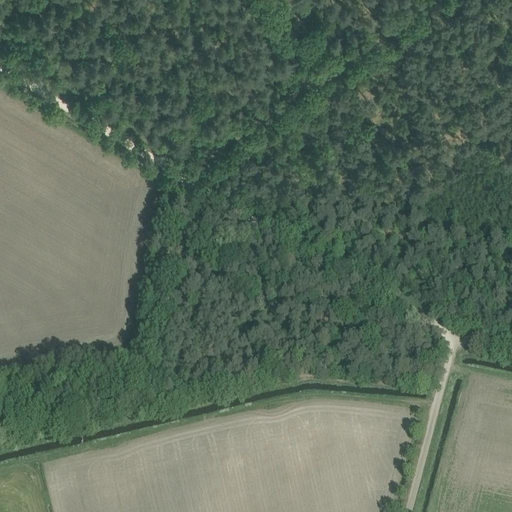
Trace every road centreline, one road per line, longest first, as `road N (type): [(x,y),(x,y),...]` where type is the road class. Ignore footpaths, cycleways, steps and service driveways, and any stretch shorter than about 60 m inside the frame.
road 1 (track): [(452,355),(450,342),(173,174)]
road 2 (track): [(173,174),(313,77),(263,0)]
road 3 (track): [(173,174),(0,63)]
road 4 (unclassified): [(406,511),(452,355)]
road 5 (track): [(313,77),(420,0)]
